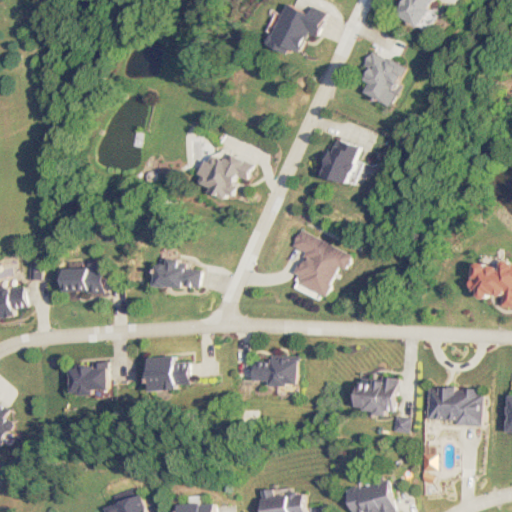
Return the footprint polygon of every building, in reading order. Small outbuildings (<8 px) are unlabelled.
[(430,29),(440,14),(430,8),(434,0),(411,0),(403,12),(430,29)] [(331,11),(316,5),(314,11),(289,2),(274,45),(293,52),(295,47),(305,51),(312,32),(322,36),(331,11)] [(368,64),(374,66),(368,80),(372,82),(367,92),(390,103),(408,65),(374,50),(368,64)] [(329,175),(355,182),(357,176),(363,177),(367,162),(362,161),(366,145),(339,138),(329,175)] [(257,164),(236,154),(233,161),(214,153),(201,181),(214,187),(212,192),(230,200),(241,175),(250,179),(257,164)] [(358,254),(302,229),(295,245),(308,250),(298,272),(305,275),(302,282),(331,295),(344,266),(351,269),(358,254)] [(159,284),(203,289),(204,269),(189,268),(190,260),(171,259),(171,264),(161,263),(159,284)] [(109,291),(108,267),(84,267),(84,261),(70,261),(70,291),(109,291)] [(511,305),(511,261),(505,261),(504,266),(479,263),(476,290),(483,290),(483,294),(507,297),(506,305),(511,305)] [(35,279),(46,278),(45,263),(34,264),(35,279)] [(32,307),(28,286),(0,291),(0,318),(20,315),(19,309),(32,307)] [(196,383),(195,362),(180,362),(180,356),(155,357),(156,390),(183,389),(183,383),(196,383)] [(259,379),(275,380),(274,384),(303,385),(304,357),(275,356),(275,361),(260,360),(259,379)] [(114,389),(113,361),(95,362),(95,364),(75,366),(77,394),(99,393),(99,389),(114,389)] [(398,414),(403,378),(386,375),(385,380),(366,377),(361,408),(398,414)] [(433,419),(461,420),(461,424),(485,424),(486,388),(461,388),(461,387),(434,386),(433,419)] [(14,408),(0,401),(0,448),(2,450),(17,422),(9,418),(14,408)] [(400,511),(393,480),(352,489),(357,511),(400,511)] [(149,511),(142,487),(117,495),(119,504),(109,506),(110,511),(149,511)] [(269,511),(310,511),(308,492),(279,495),(278,489),(267,489),(269,511)] [(221,511),(221,502),(182,504),(182,511),(221,511)]
